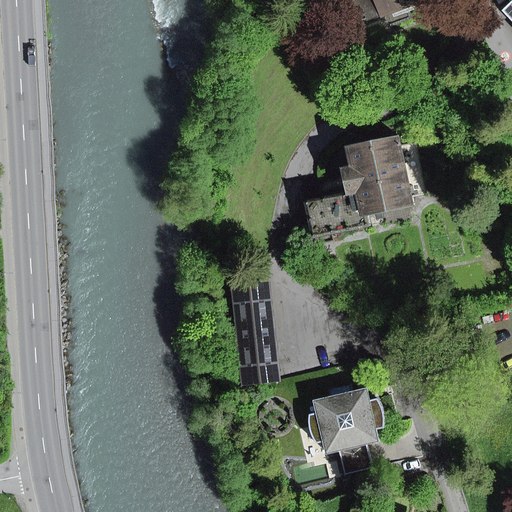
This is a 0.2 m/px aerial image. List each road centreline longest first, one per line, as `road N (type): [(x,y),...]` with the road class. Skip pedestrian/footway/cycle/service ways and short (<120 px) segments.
road 1 (residential): [(459,511),(393,346),(348,307),(297,279),(281,260),(277,237),(285,191),(317,133),(446,65),(465,9)]
road 2 (primary): [(16,0),(48,476)]
